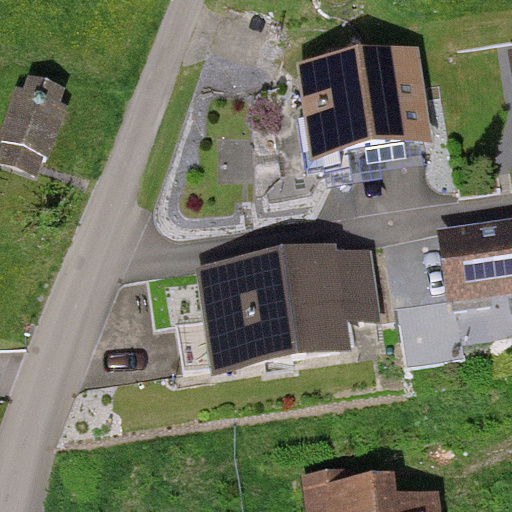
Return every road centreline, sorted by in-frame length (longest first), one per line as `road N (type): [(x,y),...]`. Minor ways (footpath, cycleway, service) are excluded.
road 1 (unclassified): [(196,0),(14,511)]
road 2 (unknown): [(101,258),(155,262),(511,210)]
